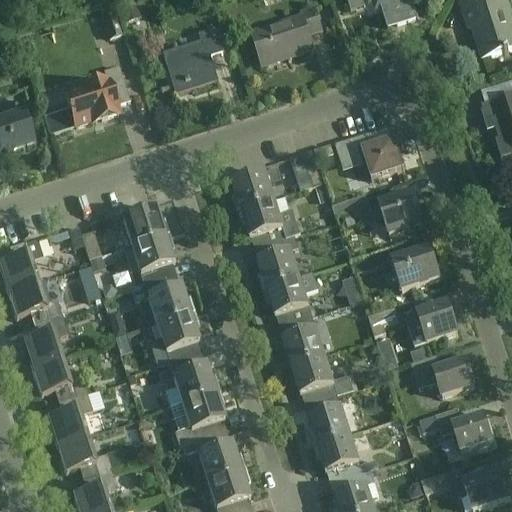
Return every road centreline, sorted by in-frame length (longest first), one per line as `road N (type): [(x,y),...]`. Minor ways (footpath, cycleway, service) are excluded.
road 1 (residential): [(173,157),(374,90),(399,90),(420,117),(511,402)]
road 2 (residential): [(286,511),(173,157)]
road 3 (residential): [(0,212),(173,157)]
